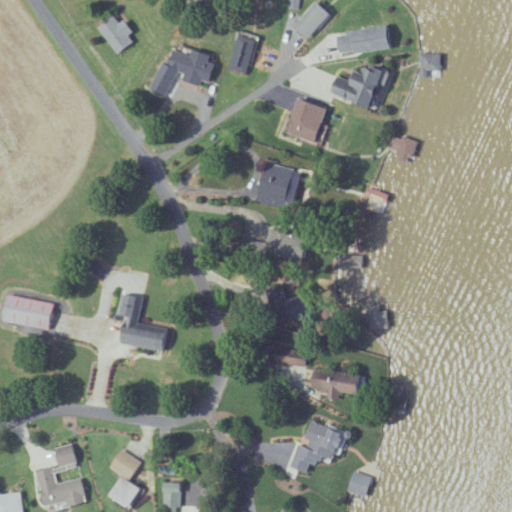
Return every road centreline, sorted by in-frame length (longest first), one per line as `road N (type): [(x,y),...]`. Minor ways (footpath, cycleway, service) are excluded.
road 1 (residential): [(0,426),(31,411),(68,407),(178,418),(209,400),(221,365),(214,322),(168,198),(32,0)]
road 2 (residential): [(145,162),(282,78)]
